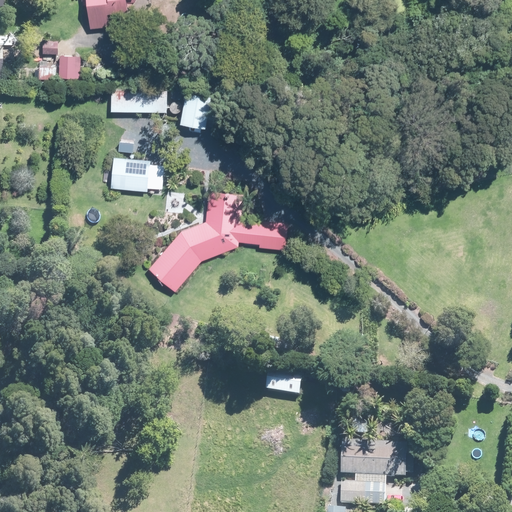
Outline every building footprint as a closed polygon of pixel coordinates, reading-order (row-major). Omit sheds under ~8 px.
[(82,0),(83,4),(88,3),(91,28),(110,25),(109,24),(109,22),(108,16),(108,13),(129,11),(128,6),(133,6),(133,1),(136,1),(136,0),(82,0)] [(56,40),(44,39),(44,59),(55,60),(56,40)] [(79,56),(60,55),(59,76),(79,77),(79,56)] [(123,110),(164,110),(163,89),(123,90),(123,110)] [(207,124),(213,95),(188,90),(182,123),(207,127),(207,124)] [(113,187),(149,190),(150,174),(153,175),(154,164),(151,163),(151,160),(114,158),(114,164),(113,181),(113,187)] [(200,224),(182,231),(156,260),(182,283),(202,260),(238,245),(239,240),(266,243),(268,224),(241,221),(244,194),(210,190),(210,192),(207,221),(200,224)] [(364,320),(363,345),(366,345),(366,350),(377,351),(377,320),(364,320)] [(268,390),(301,396),(304,375),(271,370),(268,390)] [(354,433),(369,434),(370,418),(354,418),(354,433)] [(399,443),(391,443),(344,441),(342,475),(357,475),(357,483),(343,482),(342,504),(370,505),(386,506),(386,504),(387,477),(395,477),(407,477),(407,474),(414,474),(415,452),(408,452),(409,444),(399,443)]
